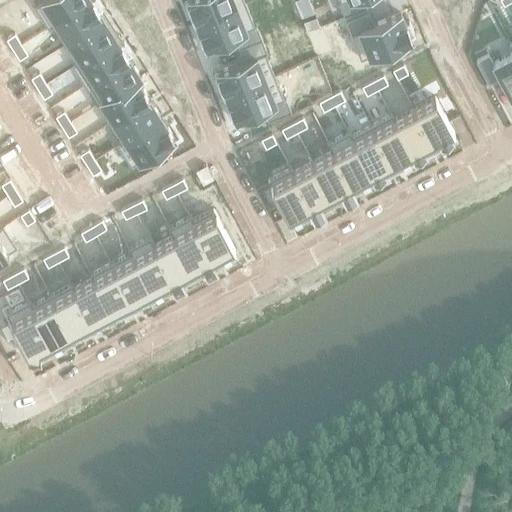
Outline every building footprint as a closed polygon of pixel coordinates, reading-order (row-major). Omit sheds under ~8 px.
[(37,0),(31,4),(44,23),(81,0),(37,0)] [(81,0),(44,23),(46,26),(50,24),(61,41),(104,14),(100,8),(103,7),(98,0),(81,0)] [(187,0),(188,0),(184,2),(189,14),(193,13),(196,21),(245,2),(244,0),(187,0)] [(339,0),(340,1),(338,2),(344,15),(366,6),(363,0),(339,0)] [(245,2),(196,21),(200,30),(197,31),(201,44),(205,42),(207,47),(234,35),(238,46),(261,37),(255,23),(254,23),(245,2)] [(368,11),(346,20),(351,32),(350,33),(360,58),(384,48),(384,49),(388,52),(397,48),(398,43),(411,37),(410,35),(414,34),(409,20),(405,22),(401,12),(385,18),(378,21),(373,23),(368,11)] [(104,14),(61,41),(72,60),(116,33),(104,14)] [(15,33),(6,38),(12,48),(21,43),(15,33)] [(72,60),(69,62),(82,83),(129,54),(132,52),(125,41),(122,43),(116,33),(72,60)] [(217,73),(213,74),(219,88),(223,86),(225,93),(274,74),(266,52),(267,51),(261,37),(238,46),(243,59),(215,70),(217,73)] [(21,43),(12,48),(19,58),(28,53),(21,43)] [(488,53),(476,60),(488,82),(500,76),(511,99),(511,51),(493,61),(488,53)] [(129,54),(82,83),(96,105),(139,78),(143,76),(129,54)] [(403,63),(392,68),(397,77),(408,72),(403,63)] [(39,71),(30,77),(37,87),(45,81),(39,71)] [(383,73),(372,79),(377,88),(388,82),(383,73)] [(274,74),(225,93),(229,101),(226,103),(230,117),(235,115),(236,116),(234,116),(236,121),(264,109),(268,119),(291,110),(285,95),(283,96),(274,74)] [(139,78),(96,105),(107,121),(110,119),(110,121),(151,96),(139,78)] [(372,79),(361,85),(366,94),(377,88),(372,79)] [(45,81),(37,87),(43,97),(52,92),(45,81)] [(340,89),(329,95),(334,104),(344,98),(340,89)] [(329,95),(318,101),(323,110),(334,104),(329,95)] [(435,95),(413,107),(432,144),(440,140),(440,141),(452,134),(455,133),(435,95)] [(151,96),(110,121),(120,136),(114,140),(116,145),(163,116),(151,96)] [(391,113),(390,113),(412,155),(413,155),(425,149),(425,148),(432,144),(413,107),(394,117),(391,113)] [(64,109),(55,115),(62,125),(70,120),(64,109)] [(390,113),(371,124),(393,165),(394,164),(400,162),(412,155),(390,113)] [(163,116),(116,145),(127,163),(176,136),(163,116)] [(302,116),(291,122),(296,130),(307,125),(302,116)] [(70,120),(62,125),(68,135),(77,130),(70,120)] [(291,122),(281,127),(286,136),(296,130),(291,122)] [(351,134),(350,135),(372,176),(373,176),(385,169),(391,166),(393,165),(371,124),(351,134)] [(349,130),(327,142),(331,150),(351,187),(353,187),(354,186),(359,183),(372,176),(350,135),(351,134),(349,130)] [(271,132),(261,138),(265,147),(276,141),(271,132)] [(88,147),(79,153),(86,163),(95,158),(88,147)] [(331,150),(311,161),(333,202),(355,191),(353,187),(351,187),(331,150)] [(95,158),(86,163),(93,173),(101,168),(95,158)] [(293,171),(291,172),(310,209),(311,209),(313,213),(333,202),(311,161),(293,171)] [(205,164),(196,169),(203,182),(212,177),(205,164)] [(291,166),(268,179),(289,220),(304,212),(310,209),(291,172),(293,171),(291,166)] [(182,177),(172,182),(176,191),(187,185),(182,177)] [(9,178),(1,183),(7,193),(16,188),(9,178)] [(172,182),(161,188),(166,197),(176,191),(172,182)] [(16,188),(7,193),(14,204),(22,198),(16,188)] [(142,198),(131,204),(136,213),(147,207),(142,198)] [(131,204),(121,209),(125,218),(136,213),(131,204)] [(28,207),(20,213),(26,223),(35,218),(28,207)] [(213,207),(192,218),(215,261),(235,249),(213,207)] [(190,214),(167,226),(172,235),(194,276),(203,271),(204,272),(214,266),(213,262),(215,261),(192,218),(190,214)] [(102,219),(91,225),(96,234),(106,228),(102,219)] [(91,225),(80,231),(85,240),(96,234),(91,225)] [(5,227),(0,230),(0,255),(16,245),(5,227)] [(150,235),(127,247),(129,251),(152,294),(169,285),(172,289),(176,286),(154,244),(150,235)] [(172,235),(154,244),(176,286),(194,276),(172,235)] [(64,245),(53,251),(58,260),(69,254),(64,245)] [(53,251),(42,256),(47,265),(58,260),(53,251)] [(129,251),(110,261),(133,305),(152,294),(129,251)] [(110,261),(89,273),(91,277),(113,319),(126,311),(125,309),(133,305),(110,261)] [(23,267),(13,272),(18,281),(28,276),(23,267)] [(13,272),(2,278),(7,287),(18,281),(13,272)] [(91,277),(74,287),(94,326),(101,322),(102,325),(113,319),(91,277)] [(71,282),(49,294),(72,337),(94,326),(74,287),(71,282)] [(49,294),(31,303),(54,347),(72,337),(49,294)] [(29,299),(6,312),(7,316),(11,322),(9,327),(14,338),(18,338),(28,356),(36,356),(54,347),(31,303),(29,299)]
